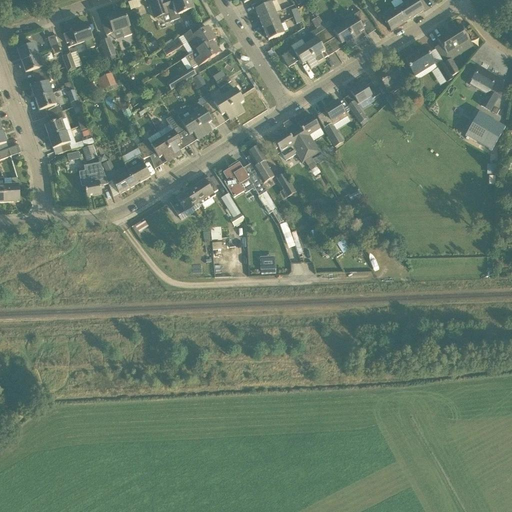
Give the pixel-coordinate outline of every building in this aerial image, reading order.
[(143,6),(140,0),(134,0),(129,2),(132,10),(143,6)] [(165,0),(149,6),(153,15),(154,18),(168,13),(170,17),(172,22),(180,19),(178,15),(183,13),(193,9),(189,0),(165,0)] [(397,0),(394,2),(392,4),(396,9),(381,18),(390,32),(412,18),(400,0),(397,0)] [(400,0),(412,18),(422,11),(415,0),(400,0)] [(275,14),(271,3),(255,10),(259,20),(275,14)] [(109,23),(102,26),(105,36),(113,33),(121,30),(124,38),(131,35),(129,28),(123,11),(107,17),(109,23)] [(344,25),(356,45),(363,41),(359,33),(363,31),(360,26),(368,21),(361,11),(353,15),(355,18),(344,25)] [(279,24),(275,14),(259,20),(263,30),(279,24)] [(314,20),(328,42),(336,38),(340,45),(344,42),(349,50),(356,45),(344,25),(333,32),(327,23),(323,25),(318,17),(314,20)] [(311,33),(301,40),(305,46),(317,66),(324,61),(320,54),(324,52),(321,47),(328,42),(314,20),(311,22),(316,30),(313,32),(311,33)] [(72,32),(63,35),(66,44),(69,43),(70,47),(84,42),(87,50),(94,47),(92,40),(86,24),(71,30),(72,32)] [(263,30),(267,41),(284,34),(279,24),(263,30)] [(446,55),(469,41),(459,26),(436,40),(446,55)] [(187,40),(188,43),(191,47),(197,43),(200,48),(197,51),(211,42),(214,40),(207,28),(198,34),(195,29),(183,36),(186,41),(187,40)] [(59,49),(58,45),(54,36),(47,38),(52,51),(59,49)] [(166,56),(183,46),(179,39),(162,49),(166,56)] [(100,43),(106,58),(114,55),(109,40),(100,43)] [(191,69),(192,68),(197,65),(198,67),(218,54),(211,42),(197,51),(193,53),(193,54),(184,59),(191,69)] [(21,62),(38,56),(34,44),(17,50),(21,62)] [(310,70),(317,66),(305,46),(294,53),(292,50),(281,57),(288,68),(298,61),(301,66),(306,63),(310,70)] [(403,60),(413,77),(434,64),(424,48),(403,60)] [(62,56),(68,72),(76,69),(70,53),(62,56)] [(35,79),(48,74),(45,66),(42,67),(38,56),(21,62),(25,74),(32,71),(35,79)] [(443,64),(451,77),(458,73),(450,60),(443,64)] [(451,77),(443,64),(442,62),(435,66),(446,83),(452,79),(451,77)] [(402,78),(400,74),(394,66),(377,76),(383,85),(385,88),(389,94),(392,92),(393,93),(400,89),(406,85),(401,78),(402,78)] [(191,69),(175,78),(169,82),(173,89),(196,75),(192,68),(191,69)] [(473,78),(472,81),(478,85),(476,89),(486,95),(480,106),(489,111),(496,97),(488,93),(496,79),(478,69),(473,78)] [(51,94),(47,83),(55,80),(52,74),(48,75),(48,74),(35,79),(37,86),(30,88),(35,100),(51,94)] [(110,74),(95,80),(100,91),(115,85),(110,74)] [(227,76),(216,83),(219,89),(231,82),(227,76)] [(86,86),(90,95),(97,93),(93,83),(86,86)] [(354,88),(349,91),(350,93),(355,102),(358,105),(371,97),(372,99),(379,95),(371,83),(365,87),(363,85),(355,90),(354,88)] [(84,98),(90,95),(86,86),(80,89),(84,98)] [(235,89),(224,96),(236,116),(243,112),(239,105),(243,102),(235,89)] [(47,117),(61,112),(58,104),(55,105),(51,94),(35,100),(39,111),(45,109),(47,117)] [(202,98),(213,114),(217,111),(220,116),(225,114),(229,121),(236,116),(224,96),(214,103),(208,94),(202,98)] [(406,114),(391,95),(385,99),(395,113),(400,119),(406,114)] [(204,136),(211,132),(207,125),(211,122),(208,117),(213,114),(202,98),(197,101),(199,103),(188,110),(204,136)] [(324,113),(316,118),(324,129),(331,124),(332,126),(335,125),(341,121),(346,117),(344,114),(342,111),(336,102),(335,103),(334,101),(327,105),(329,107),(323,110),(324,113)] [(354,102),(348,107),(360,123),(366,119),(354,102)] [(204,136),(188,110),(177,116),(176,114),(171,117),(181,134),(185,131),(188,136),(192,134),(197,141),(204,136)] [(48,138),(65,132),(61,121),(64,120),(61,112),(47,117),(50,124),(44,126),(48,138)] [(499,137),(504,128),(478,113),(464,136),(491,151),(499,137)] [(294,132),(310,158),(319,152),(309,136),(319,130),(311,116),(297,125),(299,128),(294,132)] [(173,132),(162,139),(161,139),(174,159),(181,154),(176,147),(181,144),(176,137),(181,134),(171,117),(165,120),(170,127),(173,132)] [(331,124),(324,129),(331,142),(339,137),(332,126),(331,124)] [(294,132),(288,135),(286,131),(272,140),(280,154),(285,161),(297,154),(302,163),(304,162),(307,166),(310,171),(316,167),(314,164),(311,160),(310,158),(294,132)] [(69,143),(65,132),(48,138),(52,149),(62,146),(69,143)] [(145,145),(149,157),(155,154),(158,159),(162,156),(166,163),(174,159),(161,139),(162,139),(158,133),(148,140),(149,142),(145,145)] [(343,143),(339,137),(331,142),(335,147),(343,143)] [(126,172),(134,186),(150,177),(142,164),(144,163),(143,160),(149,157),(145,145),(145,143),(137,146),(140,155),(124,165),(128,172),(126,172)] [(91,146),(82,150),(86,162),(96,158),(91,146)] [(264,184),(274,178),(264,162),(266,161),(257,147),(247,153),(249,156),(247,158),(259,177),(264,184)] [(0,160),(1,160),(11,157),(8,149),(0,152),(0,160)] [(71,162),(82,158),(79,151),(68,156),(71,162)] [(223,182),(233,198),(244,191),(241,185),(243,184),(242,181),(247,178),(238,164),(236,162),(230,166),(231,168),(222,173),(227,180),(223,182)] [(84,172),(78,173),(81,187),(84,186),(86,198),(101,195),(100,187),(107,185),(104,177),(99,164),(83,167),(84,172)] [(118,195),(134,186),(126,172),(111,181),(118,195)] [(284,174),(276,178),(283,190),(279,193),(284,200),(295,193),(284,174)] [(265,186),(264,184),(259,177),(256,179),(249,183),(269,213),(275,209),(262,188),(265,186)] [(208,178),(189,190),(199,206),(201,205),(204,209),(214,203),(211,199),(216,196),(214,193),(217,191),(208,178)] [(4,180),(5,203),(19,202),(18,186),(17,179),(4,180)] [(175,199),(169,203),(177,217),(190,209),(192,212),(200,207),(199,206),(189,190),(175,199)] [(358,191),(348,196),(351,201),(361,196),(358,191)] [(241,214),(229,194),(220,199),(233,219),(230,220),(234,227),(244,221),(240,214),(241,214)] [(158,211),(146,218),(157,235),(169,228),(158,211)] [(137,233),(150,228),(146,220),(134,226),(137,233)] [(345,255),(353,249),(343,235),(335,240),(345,255)] [(261,258),(262,275),(278,274),(278,257),(261,258)]
